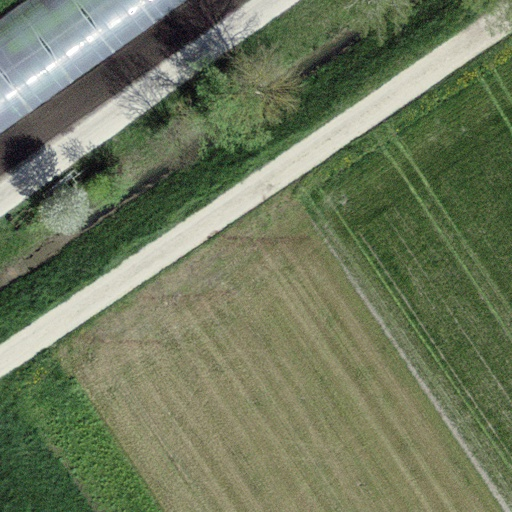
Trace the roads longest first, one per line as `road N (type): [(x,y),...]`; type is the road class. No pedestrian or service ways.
road 1 (track): [(511,15),(0,366)]
road 2 (track): [(0,208),(275,0)]
